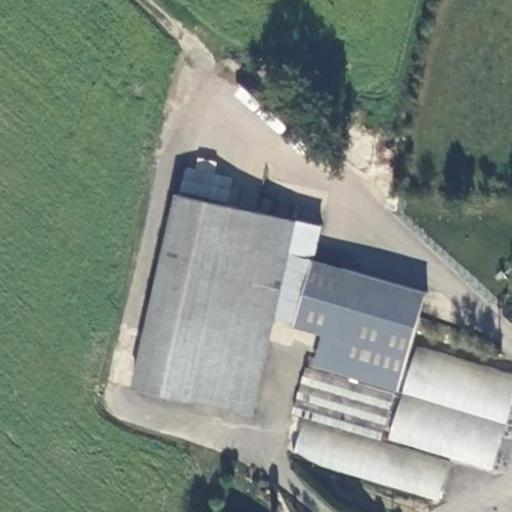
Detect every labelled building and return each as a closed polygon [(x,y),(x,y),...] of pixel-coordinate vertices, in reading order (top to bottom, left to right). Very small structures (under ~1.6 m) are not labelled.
[(315,261),(324,227),(182,193),(135,388),(253,415),(275,323),(299,329),(315,261)] [(418,349),(431,293),(315,261),(299,329),(331,336),(323,370),(408,391),(418,349)] [(511,372),(418,349),(408,391),(511,417),(511,372)] [(397,441),(408,391),(323,370),(306,367),(294,416),(306,419),(397,441)] [(511,427),(511,417),(408,391),(397,441),(502,467),(511,427)] [(451,462),(306,419),(294,459),(439,502),(451,462)]
